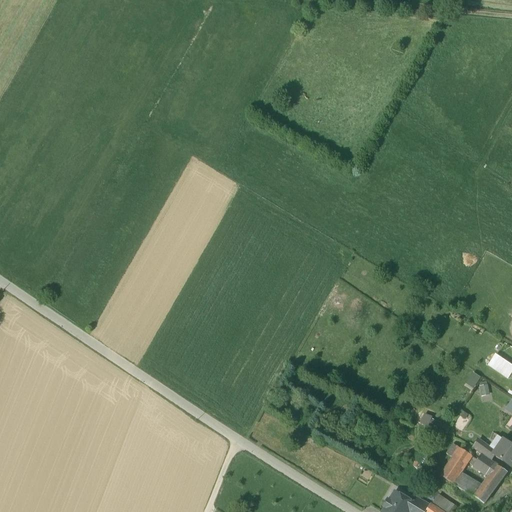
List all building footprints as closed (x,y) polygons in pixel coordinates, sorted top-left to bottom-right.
[(506,345),(498,341),(493,338),(491,342),(495,345),(494,348),(501,352),(506,345)] [(511,373),(511,366),(496,356),(489,366),(508,379),(511,373)] [(472,372),(465,383),(473,388),(480,377),(472,372)] [(480,385),(480,395),(488,394),(488,385),(480,385)] [(426,425),(431,417),(425,414),(421,422),(426,425)] [(455,436),(440,430),(438,436),(455,445),(455,436)] [(497,452),(479,440),(473,449),(491,462),(495,456),(494,456),(497,452)] [(511,445),(505,441),(497,452),(494,456),(495,456),(511,468),(511,445)] [(444,456),(451,461),(460,449),(452,445),(444,456)] [(477,460),(460,449),(451,461),(440,477),(453,485),(457,478),(468,462),(474,467),(477,460)] [(499,468),(480,455),(477,460),(474,467),(491,478),(499,468)] [(491,478),(485,486),(493,492),(507,473),(499,468),(491,478)] [(471,488),(457,478),(453,485),(455,486),(475,499),(481,492),(478,490),(471,488)] [(481,492),(475,499),(484,505),(493,492),(485,486),(481,492)] [(414,504),(395,493),(389,502),(387,502),(385,505),(386,508),(383,511),(412,511),(417,505),(414,504)] [(438,494),(430,505),(439,510),(441,511),(451,511),(456,506),(438,494)] [(426,511),(430,505),(418,498),(414,504),(417,505),(412,511),(426,511)]
